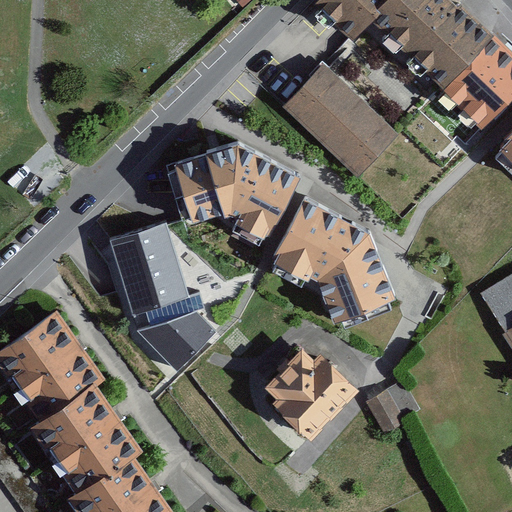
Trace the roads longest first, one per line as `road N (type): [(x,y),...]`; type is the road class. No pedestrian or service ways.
road 1 (unknown): [(69,240),(103,266),(161,283),(189,340),(219,360),(261,366),(302,334),(347,349)]
road 2 (residential): [(36,260),(180,450),(242,511)]
road 3 (residential): [(90,206),(291,0)]
road 4 (unknown): [(401,259),(205,101)]
road 5 (residential): [(90,206),(40,121),(33,87),(38,0)]
